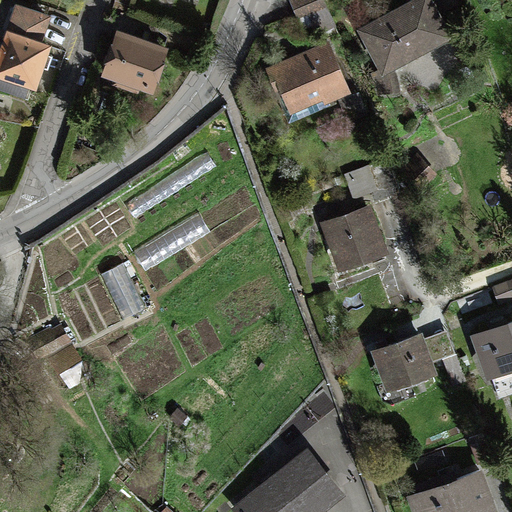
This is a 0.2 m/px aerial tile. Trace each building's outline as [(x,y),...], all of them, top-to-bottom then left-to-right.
[(44,14),(7,0),(3,0),(0,9),(0,77),(17,84),(44,14)] [(392,2),(346,26),(367,67),(413,43),(392,2)] [(146,43),(107,31),(94,75),(134,86),(146,43)] [(319,43),(261,64),(279,111),(337,89),(319,43)] [(359,200),(314,218),(331,261),(376,243),(359,200)] [(511,367),(511,323),(476,334),(488,374),(511,367)] [(446,331),(424,338),(433,361),(454,353),(446,331)] [(422,333),(371,352),(385,392),(437,373),(433,361),(424,338),(422,333)] [(311,511),(336,491),(304,453),(236,510),(237,511),(311,511)] [(489,511),(476,474),(412,496),(417,511),(489,511)]
